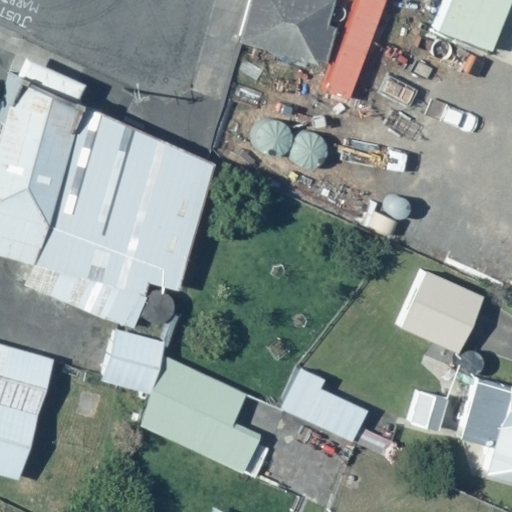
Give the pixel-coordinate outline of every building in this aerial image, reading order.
[(282,0),(227,0),(278,14),(282,0)] [(437,0),(431,18),(491,42),(507,0),(437,0)] [(172,291),(206,163),(74,103),(81,87),(17,56),(8,76),(3,74),(0,86),(0,259),(26,266),(18,286),(96,319),(127,329),(140,283),(172,291)] [(477,292),(420,262),(391,319),(449,348),(477,292)] [(159,341),(114,329),(101,381),(145,393),(159,341)] [(0,477),(13,481),(48,360),(0,346),(0,477)] [(240,387),(164,354),(135,420),(241,467),(256,432),(226,419),(240,387)] [(323,372),(293,358),(272,403),(347,438),(364,403),(319,382),(323,372)] [(511,380),(469,370),(453,437),(483,445),(477,468),(511,476),(511,380)]
